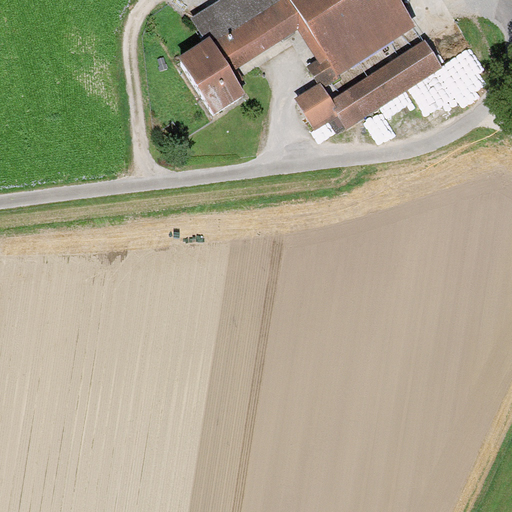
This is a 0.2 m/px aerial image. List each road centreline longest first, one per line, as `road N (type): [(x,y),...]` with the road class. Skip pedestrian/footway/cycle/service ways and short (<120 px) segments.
road 1 (residential): [(0,202),(424,145),(460,130),(511,53)]
road 2 (track): [(151,183),(131,33),(154,0)]
